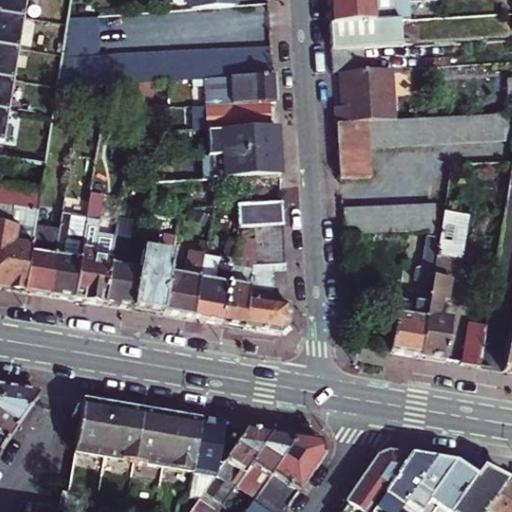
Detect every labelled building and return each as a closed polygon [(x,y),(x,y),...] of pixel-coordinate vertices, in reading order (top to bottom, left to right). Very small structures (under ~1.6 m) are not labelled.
[(0,0),(0,143),(3,144),(26,0),(0,0)] [(330,21),(393,18),(391,0),(329,0),(330,9),(330,21)] [(391,0),(393,18),(400,17),(410,17),(408,0),(391,0)] [(110,14),(75,17),(68,59),(103,57),(110,14)] [(413,39),(401,39),(400,17),(393,18),(330,21),(331,34),(332,46),(364,45),(414,43),(413,39)] [(356,74),(365,73),(364,45),(332,46),(333,75),(340,75),(342,75),(356,74)] [(113,56),(115,83),(137,82),(151,81),(169,81),(203,78),(272,75),(271,46),(113,53),(113,56)] [(103,57),(68,59),(63,86),(81,85),(107,84),(115,83),(113,56),(103,57)] [(335,104),(336,121),(365,120),(396,119),(394,98),(389,98),(387,72),(365,73),(356,74),(342,75),(343,91),(343,104),(335,104)] [(273,89),(272,75),(203,78),(204,104),(266,101),(274,101),(273,89)] [(151,81),(137,82),(133,108),(146,110),(151,81)] [(204,104),(186,104),(187,120),(203,120),(203,130),(207,130),(268,127),(267,115),(266,101),(204,104)] [(367,146),(511,138),(510,113),(396,119),(365,120),(366,134),(367,146)] [(366,134),(365,120),(336,121),(337,136),(337,149),(338,163),(339,177),(369,176),(368,161),(367,148),(367,146),(366,134)] [(268,127),(207,130),(209,154),(210,154),(211,179),(245,177),(278,175),(277,161),(276,141),(276,126),(268,127)] [(245,177),(247,206),(280,204),(279,191),(278,175),(245,177)] [(170,208),(212,207),(211,179),(168,181),(152,180),(149,199),(160,200),(170,200),(170,208)] [(0,286),(1,287),(22,290),(30,240),(32,228),(38,189),(0,181),(0,200),(17,203),(25,205),(22,223),(14,222),(9,221),(12,209),(0,206),(0,286)] [(85,214),(71,298),(89,301),(101,304),(112,237),(113,232),(97,230),(103,195),(89,192),(85,214)] [(22,223),(25,205),(17,203),(14,222),(22,223)] [(235,206),(237,228),(282,226),(280,204),(247,206),(235,206)] [(433,206),(418,207),(420,232),(435,231),(433,206)] [(343,209),(343,234),(420,232),(418,207),(343,209)] [(57,233),(47,294),(58,296),(71,298),(85,214),(61,209),(57,233)] [(439,240),(417,357),(432,360),(443,362),(449,323),(435,320),(438,304),(444,305),(448,281),(452,282),(463,216),(444,213),(439,240)] [(113,232),(112,237),(127,239),(131,216),(116,214),(113,232)] [(241,326),(252,265),(283,264),(282,226),(237,228),(230,266),(219,323),(230,325),(241,326)] [(146,311),(160,313),(166,276),(174,231),(144,227),(137,270),(130,308),(146,311)] [(47,231),(32,228),(30,240),(45,242),(47,231)] [(30,240),(22,290),(36,292),(47,294),(57,233),(47,231),(45,242),(30,240)] [(118,306),(130,308),(137,270),(125,268),(130,240),(127,239),(112,237),(101,304),(118,306)] [(396,299),(386,352),(401,355),(417,357),(439,240),(424,238),(419,266),(411,271),(409,282),(416,287),(413,302),(396,299)] [(175,316),(189,318),(195,281),(200,255),(200,251),(193,250),(192,255),(183,253),(178,277),(166,276),(160,313),(175,316)] [(195,281),(208,283),(212,262),(213,257),(200,255),(195,281)] [(219,323),(230,266),(212,262),(208,283),(195,281),(189,318),(205,321),(219,323)] [(284,271),(283,264),(252,265),(241,326),(268,331),(288,334),(286,306),(285,290),(264,286),(265,282),(262,281),(263,272),(284,271)] [(284,271),(263,272),(262,281),(265,282),(264,286),(285,290),(284,271)] [(511,304),(501,371),(511,372),(511,304)] [(465,325),(459,364),(476,367),(482,328),(465,325)] [(0,400),(0,446),(35,396),(22,394),(6,391),(0,400)] [(63,511),(84,511),(87,496),(181,511),(188,511),(196,501),(187,500),(200,423),(173,418),(114,409),(84,404),(69,493),(64,492),(60,511),(63,511)] [(197,499),(214,475),(245,430),(213,425),(200,423),(187,500),(196,501),(197,499)] [(256,432),(245,430),(214,475),(226,483),(209,508),(215,511),(234,485),(270,434),(256,432)] [(283,436),(270,434),(234,485),(253,499),(296,438),(283,436)] [(318,442),(296,438),(253,499),(252,502),(266,511),(283,511),(323,455),(320,448),(318,442)] [(373,511),(411,457),(396,455),(380,452),(337,511),(373,511)] [(373,511),(399,511),(404,505),(434,461),(423,459),(411,457),(373,511)] [(434,461),(404,505),(413,511),(422,511),(454,466),(456,465),(443,462),(434,461)] [(462,471),(454,466),(422,511),(448,511),(472,478),(462,471)] [(478,470),(472,478),(448,511),(484,511),(503,484),(490,476),(478,470)] [(511,511),(511,487),(503,484),(484,511),(511,511)] [(215,511),(209,508),(197,499),(196,501),(188,511),(215,511)] [(266,511),(252,502),(244,511),(266,511)]
